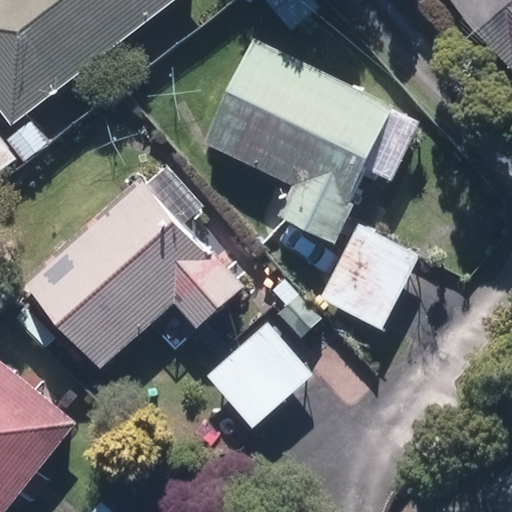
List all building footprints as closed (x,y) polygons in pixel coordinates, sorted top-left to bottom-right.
[(179,0),(0,0),(0,118),(14,135),(179,0)] [(511,0),(466,0),(511,55),(511,0)] [(417,88),(278,34),(222,177),(362,231),(417,88)] [(279,281),(165,156),(41,268),(155,393),(279,281)] [(319,377),(271,321),(206,377),(254,433),(319,377)] [(27,511),(105,405),(2,331),(0,332),(0,511),(27,511)] [(511,467),(496,485),(511,500),(511,467)] [(114,511),(105,503),(96,511),(114,511)]
